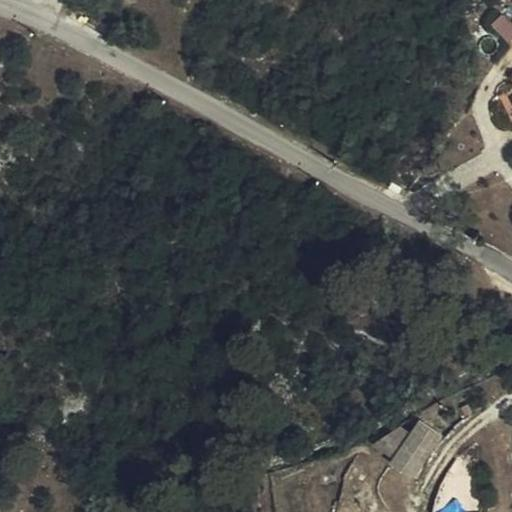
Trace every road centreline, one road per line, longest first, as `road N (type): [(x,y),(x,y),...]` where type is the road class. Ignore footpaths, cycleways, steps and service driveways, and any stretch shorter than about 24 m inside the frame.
road 1 (unclassified): [(398,208),(0,3)]
road 2 (unclassified): [(511,270),(398,208)]
